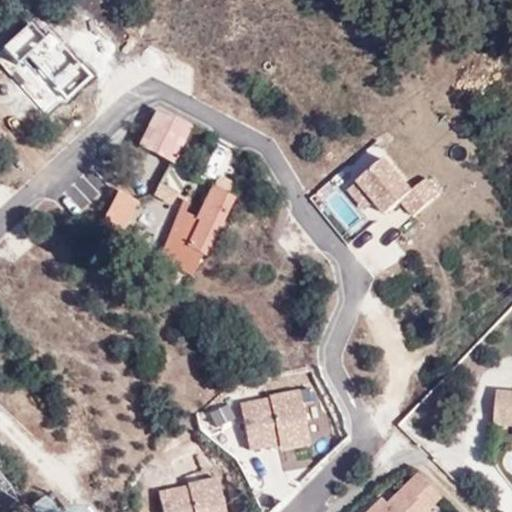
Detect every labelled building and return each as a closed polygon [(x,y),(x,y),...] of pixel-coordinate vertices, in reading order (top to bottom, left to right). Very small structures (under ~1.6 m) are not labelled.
[(310,39),(305,53),(333,64),(339,51),(310,39)] [(210,107),(180,91),(162,124),(193,141),(210,107)] [(211,144),(199,175),(217,182),(229,150),(211,144)] [(387,152),(349,177),(373,213),(398,197),(410,214),(438,195),(425,175),(409,185),(387,152)] [(231,167),(253,179),(257,170),(236,158),(231,167)] [(208,263),(253,179),(231,167),(213,201),(201,195),(175,244),(208,263)] [(164,190),(135,175),(116,213),(145,228),(164,190)] [(511,366),(499,366),(497,398),(511,399),(511,366)] [(234,401),(247,453),(308,438),(296,386),(234,401)] [(367,511),(430,511),(445,496),(411,465),(367,511)] [(158,483),(160,511),(222,511),(220,478),(158,483)] [(48,484),(25,496),(33,511),(75,511),(65,494),(56,499),(48,484)]
